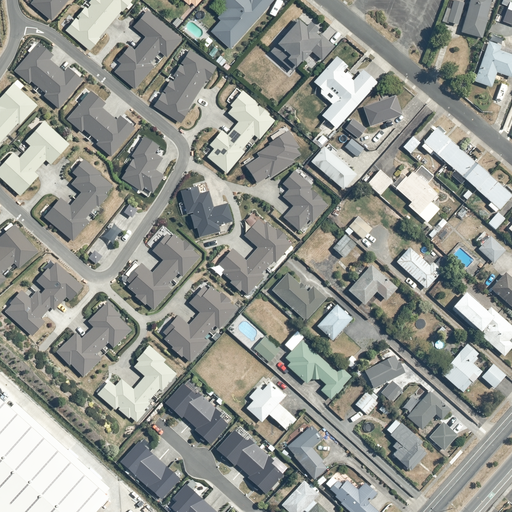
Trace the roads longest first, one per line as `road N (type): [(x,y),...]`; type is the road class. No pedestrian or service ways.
road 1 (residential): [(0,195),(85,272),(103,277),(185,151),(51,34),(15,27)]
road 2 (residential): [(511,155),(322,0)]
road 3 (residential): [(255,511),(156,422)]
